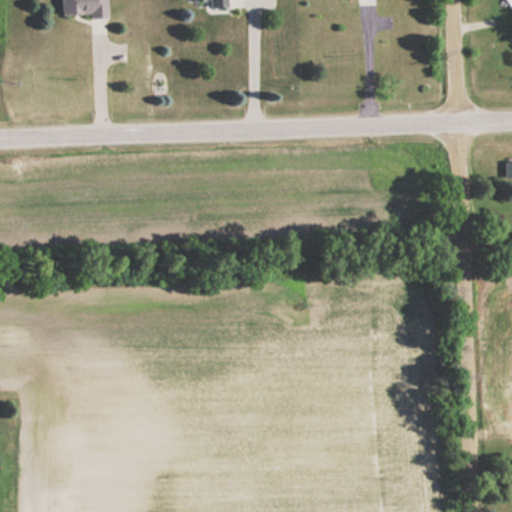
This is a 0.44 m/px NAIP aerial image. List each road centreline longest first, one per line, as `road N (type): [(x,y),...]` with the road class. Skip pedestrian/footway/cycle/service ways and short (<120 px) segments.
road 1 (tertiary): [(0,132),(511,115)]
road 2 (residential): [(468,511),(452,0)]
